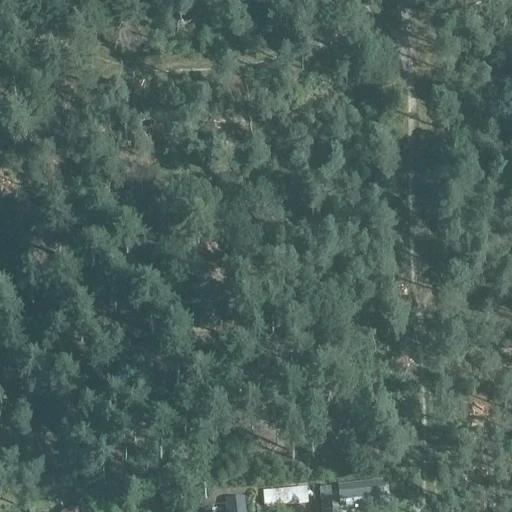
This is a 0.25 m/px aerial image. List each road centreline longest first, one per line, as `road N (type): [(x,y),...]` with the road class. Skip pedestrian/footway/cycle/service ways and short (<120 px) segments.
road 1 (track): [(511,12),(439,32),(361,28),(270,62),(181,67),(104,63),(0,19)]
road 2 (track): [(405,0),(422,511)]
